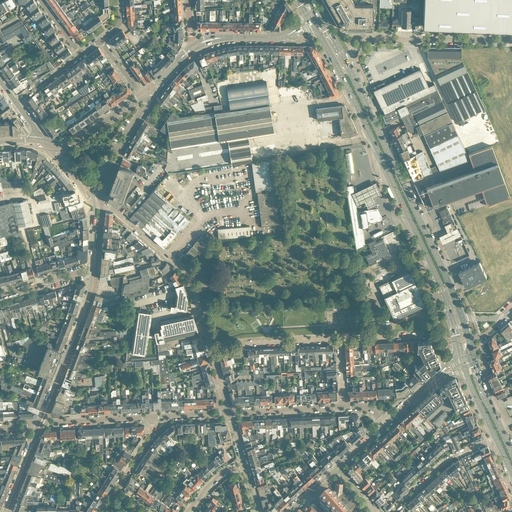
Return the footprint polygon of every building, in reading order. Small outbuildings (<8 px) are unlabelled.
[(3,2),(7,10),(12,7),(7,0),(5,0),(4,1),(3,2),(2,2),(3,2)] [(27,7),(35,1),(33,0),(28,0),(25,3),(25,4),(22,6),(24,9),(26,8),(27,7)] [(55,0),(50,5),(52,9),(59,4),(57,2),(59,0),(55,0)] [(320,0),(326,8),(327,7),(336,22),(336,23),(339,21),(340,23),(339,25),(339,26),(339,27),(340,28),(341,28),(342,28),(343,27),(344,25),(346,25),(346,31),(347,31),(365,31),(372,31),(372,24),(373,24),(374,17),(378,17),(379,6),(378,0),(320,0)] [(511,0),(424,0),(423,26),(511,29),(511,0)] [(37,4),(35,1),(27,7),(26,8),(26,10),(27,11),(29,11),(29,12),(38,6),(38,5),(37,6),(36,5),(37,4)] [(171,5),(165,8),(166,9),(168,8),(171,7),(181,6),(181,1),(173,1),(173,2),(171,2),(171,5)] [(279,5),(278,8),(279,8),(286,12),(286,11),(291,9),(286,1),(282,4),(280,6),(279,5)] [(55,13),(65,5),(64,4),(60,6),(59,4),(52,9),(55,13)] [(55,13),(59,17),(65,12),(68,10),(66,8),(67,7),(65,6),(65,5),(55,13)] [(33,16),(40,10),(38,7),(38,8),(37,7),(38,6),(29,12),(27,13),(30,17),(33,16)] [(277,12),(275,15),(283,19),(286,12),(279,8),(275,6),(273,10),(277,12)] [(99,16),(103,21),(109,17),(108,7),(103,7),(103,13),(99,16)] [(401,26),(410,26),(411,16),(411,8),(401,8),(401,26)] [(65,12),(59,17),(61,21),(72,13),(75,11),(73,9),(70,11),(66,14),(65,12)] [(36,20),(37,19),(44,14),(44,13),(42,14),(42,13),(40,10),(33,16),(36,20)] [(72,13),(61,21),(64,25),(70,20),(74,17),(73,15),(76,13),(75,11),(72,13)] [(165,27),(171,23),(182,17),(182,12),(174,13),(171,13),(170,14),(172,18),(173,20),(164,25),(165,27)] [(411,16),(410,26),(418,27),(419,17),(419,12),(415,12),(414,16),(411,16)] [(44,14),(37,19),(39,23),(47,17),(45,15),(44,15),(43,14),(44,14)] [(103,21),(99,16),(98,15),(93,18),(98,25),(103,21)] [(268,19),(270,20),(272,21),(279,24),(283,19),(275,15),(274,17),(270,15),(268,19)] [(42,27),(49,22),(48,21),(49,20),(47,17),(39,23),(42,27)] [(178,28),(183,29),(182,17),(171,23),(172,25),(170,27),(169,26),(163,29),(165,31),(167,29),(169,32),(174,29),(175,30),(178,28)] [(382,17),(378,17),(378,26),(386,27),(386,25),(388,26),(389,17),(384,17),(384,19),(382,19),(382,17)] [(98,25),(93,18),(89,22),(93,28),(98,25)] [(70,20),(64,25),(66,27),(67,28),(67,29),(77,21),(77,20),(76,19),(72,23),(70,20)] [(144,19),(127,21),(128,26),(131,30),(131,31),(135,30),(135,25),(138,25),(138,22),(140,22),(144,21),(144,19)] [(272,21),(270,20),(269,22),(271,23),(270,25),(270,30),(279,31),(279,26),(279,24),(272,21)] [(77,21),(67,29),(70,33),(76,28),(75,26),(79,23),(78,21),(77,21)] [(42,27),(45,31),(53,26),(51,23),(50,23),(49,22),(50,22),(49,22),(42,27)] [(89,32),(93,28),(89,22),(84,26),(89,32)] [(21,27),(19,27),(22,32),(23,35),(28,32),(28,31),(27,29),(24,25),(23,25),(21,27)] [(46,37),(56,30),(55,30),(54,29),(55,28),(53,26),(45,31),(48,35),(46,37)] [(76,28),(70,33),(73,37),(75,36),(84,29),(82,27),(78,31),(76,28)] [(169,35),(168,44),(173,46),(179,50),(181,47),(183,42),(183,34),(183,29),(178,28),(175,30),(173,31),(173,36),(169,35)] [(87,33),(84,29),(75,36),(78,40),(87,33)] [(56,30),(46,37),(49,41),(56,35),(54,33),(53,32),(56,30)] [(122,30),(118,33),(124,41),(128,38),(125,34),(122,30)] [(119,44),(121,46),(125,43),(124,41),(118,33),(114,36),(119,44)] [(56,35),(49,41),(52,45),(59,40),(59,39),(59,40),(58,39),(58,38),(56,35)] [(119,44),(114,36),(109,39),(115,47),(119,44)] [(52,51),(55,49),(62,43),(60,41),(59,40),(52,45),(49,47),(52,51)] [(62,43),(55,49),(58,53),(67,46),(65,48),(64,47),(64,46),(62,43)] [(168,45),(166,48),(168,51),(175,56),(178,51),(168,45)] [(62,56),(70,50),(68,48),(67,48),(66,47),(67,47),(67,46),(58,53),(59,54),(60,53),(62,56)] [(307,50),(309,55),(316,51),(314,46),(303,46),(303,51),(305,51),(307,50)] [(426,49),(426,52),(427,52),(427,57),(435,75),(463,62),(460,57),(461,47),(427,47),(427,49),(426,49)] [(98,48),(94,51),(99,59),(100,61),(105,57),(98,48)] [(159,50),(171,61),(175,56),(168,51),(166,53),(162,49),(160,50),(160,49),(159,50)] [(222,57),(220,49),(215,51),(218,58),(220,57),(222,65),(225,65),(225,63),(222,57)] [(62,56),(65,60),(73,55),(73,54),(72,55),(71,54),(72,53),(70,50),(62,56)] [(160,60),(166,66),(171,61),(159,50),(158,51),(156,53),(157,54),(162,58),(160,60)] [(2,56),(0,57),(0,68),(6,65),(3,60),(11,54),(9,51),(2,56)] [(95,62),(99,59),(94,51),(89,55),(95,62)] [(218,58),(215,51),(209,53),(212,60),(213,59),(213,62),(215,62),(216,62),(217,65),(218,65),(220,63),(218,58)] [(302,61),(302,64),(319,56),(316,51),(309,55),(310,57),(302,61)] [(211,60),(212,60),(209,53),(203,55),(207,65),(208,68),(210,71),(213,70),(211,65),(212,65),(212,64),(211,60)] [(89,55),(84,58),(91,68),(96,64),(95,62),(89,55)] [(208,68),(207,65),(203,55),(197,59),(200,65),(203,73),(206,72),(205,69),(208,68)] [(302,64),(301,65),(302,68),(307,65),(313,62),(315,65),(322,61),(319,56),(302,64)] [(130,57),(125,60),(143,84),(148,81),(137,66),(132,59),(130,57)] [(153,57),(151,58),(151,59),(161,71),(166,66),(160,60),(158,62),(154,58),(153,57)] [(151,68),(157,75),(161,71),(151,59),(150,60),(149,62),(153,66),(151,68)] [(0,68),(0,69),(2,72),(15,64),(14,63),(16,62),(16,63),(18,62),(17,60),(8,65),(7,64),(6,65),(0,68)] [(93,75),(82,60),(78,63),(84,72),(85,73),(87,72),(90,77),(93,75)] [(49,61),(27,73),(34,83),(55,68),(49,61)] [(196,64),(194,61),(188,65),(184,69),(188,74),(190,78),(195,73),(198,72),(197,66),(196,64)] [(325,66),(322,61),(315,65),(316,67),(308,72),(310,74),(311,73),(325,66)] [(15,64),(2,72),(4,75),(7,73),(7,74),(9,73),(10,74),(13,72),(12,70),(19,65),(20,66),(20,65),(18,62),(16,63),(16,62),(14,63),(15,64)] [(147,62),(144,64),(147,67),(145,69),(147,70),(152,78),(157,75),(151,68),(148,63),(147,62)] [(463,62),(435,75),(440,84),(467,72),(463,62)] [(84,72),(78,63),(73,67),(70,69),(65,72),(72,81),(77,78),(84,72)] [(139,64),(137,66),(148,81),(152,78),(147,70),(145,72),(139,64)] [(7,73),(4,75),(7,80),(15,74),(20,71),(19,69),(21,68),(20,66),(19,65),(12,70),(13,72),(10,74),(9,73),(7,74),(7,73)] [(325,66),(311,73),(313,76),(319,73),(320,75),(327,71),(325,66)] [(385,85),(373,90),(379,104),(382,109),(384,114),(437,90),(435,86),(430,89),(420,68),(385,85)] [(105,79),(103,81),(104,83),(117,73),(114,69),(107,73),(109,75),(104,79),(105,79)] [(184,78),(188,74),(184,69),(179,74),(184,78)] [(20,71),(15,74),(7,80),(10,84),(11,84),(18,79),(17,76),(25,72),(23,70),(20,71)] [(322,78),(314,82),(315,83),(315,84),(319,82),(330,77),(328,72),(327,71),(320,75),(321,76),(322,78)] [(511,193),(511,199),(463,217),(490,274),(490,275),(491,275),(492,275),(511,256),(511,253),(511,251),(511,250),(511,71),(510,73),(511,76),(511,78),(493,87),(490,82),(478,87),(505,144),(496,148),(511,193)] [(467,72),(440,84),(448,103),(449,104),(476,91),(467,72)] [(71,83),(64,73),(60,76),(67,86),(71,83)] [(114,82),(121,77),(117,73),(104,83),(106,85),(108,83),(112,80),(114,82)] [(175,79),(173,80),(179,84),(180,83),(182,80),(188,86),(190,85),(189,84),(187,82),(184,78),(179,74),(175,79)] [(18,79),(11,84),(13,88),(21,82),(26,79),(28,78),(27,76),(24,78),(19,80),(18,79)] [(67,86),(60,76),(56,79),(63,89),(67,86)] [(321,84),(318,86),(320,89),(333,82),(330,77),(319,82),(321,84)] [(121,78),(117,81),(119,83),(118,84),(120,86),(127,96),(131,92),(121,78)] [(21,82),(13,88),(15,90),(16,92),(22,88),(23,87),(24,88),(27,86),(24,83),(28,81),(26,79),(21,82)] [(63,89),(56,79),(52,82),(59,92),(63,89)] [(179,84),(173,80),(170,85),(181,94),(185,89),(186,88),(184,87),(180,83),(179,84)] [(230,110),(270,104),(266,80),(226,87),(230,110)] [(59,92),(52,82),(47,85),(55,95),(59,92)] [(327,88),(328,91),(336,87),(333,82),(320,89),(321,91),(327,88)] [(89,92),(88,86),(87,83),(78,89),(83,96),(89,92)] [(202,84),(196,87),(188,90),(192,99),(187,101),(190,105),(201,101),(208,98),(202,84)] [(56,97),(55,95),(47,85),(43,88),(46,93),(48,96),(50,98),(52,100),(56,97)] [(170,85),(166,89),(172,94),(174,92),(183,98),(184,97),(182,94),(181,94),(170,85)] [(114,87),(122,99),(127,96),(120,86),(116,88),(115,87),(114,87)] [(122,99),(114,87),(112,89),(115,94),(113,95),(118,102),(122,99)] [(328,91),(327,92),(327,93),(328,92),(329,93),(329,97),(337,96),(339,93),(336,87),(328,91)] [(105,89),(102,91),(111,106),(118,102),(113,95),(112,96),(110,92),(107,93),(105,89)] [(172,94),(166,89),(163,93),(175,102),(177,104),(179,102),(171,96),(172,94)] [(382,115),(386,123),(396,118),(401,116),(402,120),(414,114),(442,101),(437,90),(384,114),(382,115)] [(476,91),(449,104),(459,125),(464,123),(462,119),(484,109),(476,91)] [(163,93),(160,97),(163,99),(163,100),(166,102),(168,100),(176,106),(177,104),(175,102),(163,93)] [(28,106),(35,101),(32,97),(26,101),(25,102),(27,105),(28,106)] [(160,97),(157,102),(170,111),(171,108),(169,107),(165,104),(166,102),(163,100),(163,99),(160,97)] [(105,99),(100,102),(105,110),(110,107),(105,99)] [(0,105),(0,109),(2,108),(3,110),(10,105),(6,101),(0,105)] [(38,105),(35,101),(28,106),(31,110),(38,105)] [(205,109),(201,101),(190,105),(195,111),(205,109)] [(447,112),(442,101),(414,114),(420,125),(447,112)] [(105,110),(100,102),(95,106),(101,114),(105,110)] [(224,111),(215,112),(205,113),(205,109),(195,111),(197,114),(194,115),(190,115),(185,116),(180,117),(172,112),(160,129),(169,135),(167,149),(228,140),(232,164),(252,161),(249,137),(274,133),(272,121),(279,120),(278,114),(271,115),(270,104),(230,110),(224,111)] [(14,123),(13,123),(13,135),(27,134),(28,131),(17,115),(15,116),(13,113),(14,112),(13,111),(10,105),(3,110),(0,112),(4,117),(8,114),(9,116),(11,119),(12,119),(13,119),(16,123),(15,124),(14,123)] [(35,116),(44,110),(41,105),(32,111),(35,116)] [(339,106),(316,109),(318,120),(337,117),(337,121),(339,121),(341,136),(351,135),(357,132),(344,105),(339,106)] [(95,106),(90,109),(96,117),(101,114),(95,106)] [(90,109),(86,112),(91,120),(96,117),(90,109)] [(47,114),(44,110),(35,116),(39,120),(47,114)] [(52,115),(53,117),(55,120),(61,116),(60,115),(58,112),(57,112),(52,115)] [(86,112),(81,115),(86,124),(91,120),(86,112)] [(420,125),(419,125),(423,133),(437,165),(430,168),(422,151),(411,156),(404,160),(413,180),(422,176),(428,174),(440,170),(469,160),(447,112),(420,125)] [(404,123),(406,126),(407,130),(416,126),(419,125),(420,125),(414,114),(402,120),(404,123)] [(81,115),(76,119),(82,127),(86,124),(81,115)] [(47,132),(57,124),(56,122),(52,125),(47,118),(41,123),(47,132)] [(82,127),(76,119),(72,122),(77,130),(82,127)] [(144,120),(141,125),(156,134),(157,132),(153,129),(154,127),(144,120)] [(2,135),(13,135),(13,123),(9,123),(9,122),(4,122),(4,123),(1,124),(2,135)] [(72,133),(77,130),(72,122),(67,125),(72,133)] [(59,123),(57,125),(57,124),(47,132),(52,139),(64,130),(59,123)] [(141,125),(139,129),(145,133),(147,131),(155,136),(156,134),(141,125)] [(398,126),(389,130),(393,137),(400,134),(398,129),(399,128),(398,126)] [(139,129),(136,133),(151,142),(152,140),(147,137),(148,135),(145,133),(139,129)] [(413,143),(413,142),(407,131),(400,134),(393,137),(393,138),(395,141),(398,149),(413,143)] [(136,133),(133,137),(140,142),(142,140),(150,145),(151,142),(136,133)] [(133,139),(130,143),(143,150),(144,147),(139,144),(140,142),(133,139)] [(130,143),(128,147),(135,151),(136,149),(142,152),(143,150),(130,143)] [(433,205),(449,199),(481,188),(487,205),(510,197),(491,145),(468,154),(474,171),(426,188),(427,190),(424,192),(424,191),(423,191),(421,191),(421,193),(421,194),(422,195),(423,195),(427,207),(433,205)] [(134,152),(135,151),(128,147),(126,151),(136,156),(139,157),(140,158),(141,156),(134,152)] [(407,148),(399,151),(400,152),(404,160),(411,156),(407,148)] [(32,150),(30,165),(33,165),(34,159),(36,160),(37,157),(38,152),(38,151),(32,150)] [(126,151),(124,155),(130,159),(131,157),(137,160),(139,157),(136,156),(126,151)] [(32,177),(30,177),(31,180),(31,182),(40,163),(41,163),(45,156),(38,152),(37,157),(36,160),(34,166),(35,166),(33,172),(32,177)] [(351,153),(345,154),(348,173),(354,173),(351,153)] [(42,165),(38,171),(40,173),(41,171),(45,166),(50,160),(46,157),(46,156),(45,156),(41,163),(41,164),(42,165)] [(123,158),(120,163),(130,168),(132,163),(123,158)] [(41,171),(40,173),(43,174),(46,169),(48,171),(54,164),(50,160),(45,166),(41,171)] [(273,160),(252,163),(255,191),(277,188),(273,160)] [(112,192),(111,195),(110,195),(109,195),(109,196),(108,196),(108,197),(108,198),(108,199),(109,199),(118,206),(126,197),(127,198),(131,193),(135,188),(138,186),(136,184),(138,182),(133,178),(128,183),(132,172),(133,171),(136,173),(136,172),(135,171),(132,169),(120,163),(119,166),(110,192),(112,192)] [(50,172),(45,176),(47,178),(48,178),(57,168),(57,167),(54,164),(48,171),(50,172)] [(135,171),(136,172),(140,174),(143,174),(149,167),(142,165),(138,165),(136,168),(135,171)] [(54,176),(55,177),(61,172),(57,168),(48,178),(47,178),(49,180),(54,176)] [(51,181),(47,183),(50,187),(56,182),(55,182),(57,180),(62,185),(62,186),(69,181),(61,172),(55,177),(51,181)] [(75,190),(69,181),(62,186),(58,188),(62,194),(68,193),(75,190)] [(131,206),(127,202),(129,200),(130,201),(134,196),(131,193),(127,198),(118,207),(131,218),(155,191),(154,190),(150,195),(138,185),(138,186),(135,188),(139,191),(137,193),(140,195),(131,206)] [(42,187),(37,189),(33,192),(35,200),(46,198),(42,187)] [(362,228),(369,225),(372,224),(379,221),(383,219),(378,209),(357,212),(354,191),(353,187),(347,188),(356,249),(365,244),(363,234),(363,229),(362,228)] [(62,194),(60,195),(61,200),(64,199),(65,204),(73,202),(80,199),(78,195),(75,190),(68,193),(62,194)] [(259,209),(279,206),(277,190),(257,192),(259,209)] [(166,200),(155,191),(131,218),(141,227),(166,200)] [(73,202),(65,204),(66,210),(69,209),(82,204),(80,199),(73,202)] [(12,203),(18,227),(33,223),(27,200),(12,203)] [(166,200),(141,227),(164,247),(166,245),(172,238),(173,239),(177,235),(175,234),(181,227),(183,229),(190,221),(166,200)] [(12,203),(12,202),(0,204),(0,236),(5,236),(15,233),(20,232),(18,227),(12,203)] [(63,220),(79,216),(86,214),(82,204),(69,209),(66,210),(59,211),(63,220)] [(262,226),(269,225),(281,223),(279,206),(259,209),(262,226)] [(444,225),(454,221),(447,207),(439,211),(443,220),(442,220),(444,225)] [(104,225),(112,226),(113,218),(121,225),(122,224),(124,222),(113,213),(105,212),(104,225)] [(48,214),(40,216),(41,221),(43,226),(48,225),(48,227),(52,226),(48,214)] [(445,243),(460,236),(457,228),(453,230),(450,223),(444,225),(447,233),(441,236),(440,237),(443,244),(445,243)] [(43,227),(47,242),(49,245),(53,244),(51,236),(48,225),(43,227)] [(217,228),(218,239),(250,236),(249,226),(217,228)] [(54,246),(72,238),(75,237),(88,238),(87,228),(76,228),(74,229),(74,231),(71,231),(71,230),(70,231),(70,230),(51,236),(53,244),(54,246)] [(123,232),(122,233),(125,239),(126,240),(127,239),(126,238),(131,232),(129,230),(125,234),(123,232)] [(20,232),(15,233),(18,243),(24,241),(21,231),(20,232)] [(131,232),(126,238),(127,239),(128,240),(134,244),(139,238),(131,232)] [(178,259),(187,267),(209,243),(206,241),(203,238),(201,236),(184,255),(181,252),(178,256),(180,258),(179,259),(178,259)] [(88,238),(75,237),(72,238),(54,246),(55,250),(59,248),(60,248),(67,245),(71,242),(75,243),(75,242),(78,241),(78,243),(88,243),(88,238)] [(147,246),(139,238),(134,244),(136,246),(134,249),(135,249),(136,250),(147,246)] [(375,240),(367,243),(368,243),(372,252),(365,256),(369,265),(377,262),(376,260),(382,257),(383,259),(391,255),(390,255),(383,239),(376,242),(375,240)] [(76,248),(87,249),(88,243),(78,243),(75,243),(71,242),(71,245),(71,246),(68,246),(68,251),(75,248),(76,248)] [(456,246),(462,258),(469,254),(463,243),(456,246)] [(135,250),(133,251),(135,256),(135,257),(137,256),(143,254),(145,253),(150,251),(152,249),(148,246),(141,249),(141,250),(141,252),(137,253),(136,250),(135,250)] [(87,249),(76,248),(76,251),(77,254),(79,263),(86,261),(87,259),(87,249)] [(156,253),(152,249),(150,251),(145,253),(146,255),(138,258),(139,261),(144,259),(154,255),(156,253)] [(69,257),(63,258),(66,267),(74,264),(71,252),(70,250),(68,251),(68,252),(69,257)] [(73,251),(71,252),(74,264),(79,263),(77,254),(75,255),(73,251)] [(154,255),(145,259),(146,261),(151,260),(153,264),(160,262),(159,258),(161,257),(156,253),(154,255)] [(0,259),(1,262),(3,261),(11,259),(10,254),(9,254),(0,256),(0,259)] [(53,270),(60,268),(58,260),(56,254),(51,256),(49,256),(51,262),(53,270)] [(62,254),(56,255),(58,260),(60,268),(64,267),(66,267),(63,258),(62,254)] [(134,263),(132,257),(127,258),(115,261),(113,261),(113,267),(114,267),(115,272),(125,270),(132,268),(135,267),(134,263)] [(42,258),(39,259),(44,273),(48,272),(46,263),(44,264),(42,258)] [(13,264),(15,272),(18,281),(23,279),(21,270),(20,271),(18,271),(15,263),(14,259),(11,260),(13,264)] [(35,260),(39,274),(44,273),(39,259),(35,260)] [(27,268),(26,269),(28,277),(34,276),(30,260),(26,261),(28,268),(27,268)] [(101,265),(100,275),(115,272),(114,267),(113,267),(113,261),(109,261),(109,266),(101,265)] [(480,262),(460,271),(459,271),(459,272),(462,277),(462,278),(463,278),(464,280),(464,281),(463,281),(466,286),(466,287),(467,287),(476,282),(487,277),(480,262)] [(158,266),(157,267),(158,268),(161,270),(160,271),(162,273),(160,273),(161,275),(166,273),(165,272),(171,266),(167,263),(164,266),(161,264),(158,266)] [(6,275),(5,275),(7,284),(8,283),(13,282),(7,264),(6,265),(5,265),(7,275),(6,275)] [(10,264),(7,264),(13,282),(18,281),(15,272),(13,273),(10,264)] [(154,267),(148,268),(149,274),(149,275),(154,275),(156,275),(154,267)] [(394,319),(394,318),(426,304),(421,293),(422,292),(421,292),(420,288),(418,285),(417,281),(416,281),(411,270),(410,270),(409,267),(405,268),(407,272),(395,278),(394,274),(390,276),(391,278),(390,278),(390,280),(379,285),(382,292),(384,296),(389,307),(389,308),(389,307),(392,314),(392,315),(394,319)] [(125,270),(115,272),(100,275),(99,279),(100,279),(110,278),(112,278),(115,278),(115,276),(119,275),(119,274),(133,271),(132,268),(125,270)] [(112,278),(110,278),(112,288),(116,286),(122,285),(122,291),(122,294),(123,299),(134,296),(148,292),(149,277),(149,275),(149,274),(148,268),(140,270),(141,274),(130,277),(129,278),(127,278),(123,279),(123,276),(115,278),(112,278)] [(170,276),(166,278),(167,279),(168,282),(172,281),(179,277),(176,271),(175,271),(170,276)] [(164,286),(165,288),(175,285),(183,283),(179,277),(172,281),(168,282),(168,284),(164,286)] [(85,282),(74,285),(73,289),(75,289),(75,288),(84,290),(86,284),(85,282)] [(171,304),(170,309),(174,310),(176,310),(176,308),(186,309),(187,298),(187,297),(187,295),(186,295),(183,288),(184,288),(183,283),(175,285),(176,289),(175,289),(176,294),(175,305),(171,304)] [(51,307),(50,304),(47,293),(43,294),(45,302),(46,302),(48,308),(51,307)] [(39,311),(43,310),(38,295),(34,296),(37,305),(39,311)] [(79,304),(81,300),(66,295),(66,297),(72,299),(71,302),(79,304)] [(33,310),(35,309),(36,312),(37,312),(39,311),(37,305),(34,296),(29,298),(32,306),(33,312),(32,312),(32,313),(33,313),(34,313),(33,310)] [(33,312),(32,306),(29,298),(23,300),(27,311),(30,311),(31,314),(33,313),(32,313),(32,312),(33,312)] [(23,300),(18,301),(20,309),(23,309),(25,316),(28,315),(27,311),(23,300)] [(18,301),(13,303),(17,318),(20,317),(19,314),(22,313),(20,309),(18,301)] [(79,304),(71,302),(70,304),(69,304),(69,303),(63,301),(62,304),(73,308),(77,310),(79,304)] [(17,318),(13,303),(9,304),(13,319),(17,318)] [(76,315),(77,310),(73,308),(62,304),(60,303),(61,308),(61,307),(67,309),(67,308),(68,309),(67,311),(76,315)] [(9,304),(5,305),(8,317),(10,316),(11,322),(14,321),(13,319),(9,304)] [(104,311),(103,308),(97,306),(93,304),(90,310),(95,312),(98,313),(103,312),(104,311)] [(90,310),(87,320),(94,323),(97,324),(98,320),(102,321),(104,315),(102,314),(103,312),(98,313),(95,312),(90,310)] [(155,335),(149,334),(152,312),(150,312),(139,310),(138,310),(137,310),(137,313),(137,314),(131,352),(132,352),(133,352),(145,354),(146,354),(148,336),(155,337),(155,335)] [(60,312),(60,315),(74,320),(76,315),(67,311),(66,314),(60,312)] [(198,330),(193,316),(192,314),(163,321),(160,321),(161,323),(161,327),(160,327),(161,330),(154,331),(155,335),(155,337),(156,342),(164,340),(163,336),(196,329),(197,329),(197,331),(198,330)] [(64,319),(63,322),(72,325),(74,320),(60,315),(59,317),(64,319)] [(72,325),(63,322),(56,319),(55,321),(62,324),(62,327),(70,330),(72,325)] [(85,324),(101,331),(98,329),(99,327),(93,325),(94,323),(87,320),(85,324)] [(89,337),(103,336),(117,335),(116,331),(101,331),(85,324),(81,334),(89,337)] [(504,326),(500,330),(506,336),(507,334),(510,337),(511,335),(511,334),(510,332),(509,332),(506,329),(507,329),(504,326)] [(53,329),(59,332),(68,335),(70,330),(62,327),(61,329),(54,327),(53,329)] [(48,330),(47,333),(51,334),(66,340),(66,339),(68,335),(59,332),(59,334),(52,332),(50,331),(48,330)] [(56,341),(64,345),(66,340),(51,334),(50,337),(57,339),(56,341)] [(194,343),(202,341),(200,337),(192,339),(193,341),(181,343),(181,345),(184,344),(194,343)] [(488,342),(492,350),(502,345),(501,342),(498,344),(497,342),(492,337),(489,340),(488,341),(488,342)] [(29,338),(25,341),(25,342),(21,345),(20,346),(27,349),(30,342),(35,344),(36,341),(29,338)] [(48,342),(47,345),(48,345),(53,348),(62,351),(64,346),(64,345),(56,341),(55,342),(54,345),(48,342)] [(203,345),(202,341),(194,343),(184,344),(181,345),(182,349),(195,347),(203,345)] [(413,372),(415,374),(421,381),(437,366),(440,364),(429,341),(417,341),(417,346),(424,362),(419,364),(414,369),(415,370),(413,372)] [(502,345),(492,350),(495,357),(502,353),(505,352),(511,348),(511,341),(502,345)] [(78,343),(76,348),(91,353),(92,353),(93,352),(89,350),(90,346),(86,346),(78,343)] [(41,364),(38,371),(52,376),(55,369),(56,365),(62,351),(53,348),(48,345),(42,360),(41,364)] [(293,347),(288,347),(288,354),(289,359),(289,361),(291,360),(291,362),(294,362),(293,354),(295,354),(295,362),(298,362),(298,354),(300,354),(300,346),(295,347),(293,347)] [(90,354),(91,353),(76,348),(74,351),(82,355),(83,353),(91,356),(92,355),(90,354)] [(253,356),(252,349),(245,350),(245,355),(246,355),(247,357),(246,357),(246,359),(246,361),(250,361),(250,366),(250,368),(253,368),(253,356)] [(74,351),(73,356),(80,359),(81,357),(89,360),(90,358),(82,355),(74,351)] [(185,361),(178,363),(180,370),(183,369),(185,368),(208,362),(205,353),(192,356),(190,357),(191,360),(191,361),(185,363),(185,361)] [(230,355),(229,353),(226,353),(219,355),(220,361),(228,359),(235,357),(234,354),(230,355)] [(488,360),(491,366),(500,362),(499,362),(504,360),(502,357),(504,356),(502,353),(495,357),(494,357),(489,360),(488,360)] [(80,359),(73,356),(71,361),(87,367),(87,366),(91,365),(91,363),(88,363),(88,364),(80,361),(80,359)] [(228,359),(220,361),(222,366),(230,364),(232,363),(234,363),(233,357),(228,359)] [(17,361),(7,358),(3,362),(15,366),(17,361)] [(165,358),(159,359),(159,373),(160,384),(165,384),(170,384),(170,378),(169,373),(165,359),(165,358)] [(159,359),(151,360),(151,365),(151,374),(159,373),(159,359)] [(208,362),(185,368),(186,371),(195,368),(196,369),(201,367),(202,370),(207,369),(206,368),(210,367),(208,362)] [(491,366),(494,372),(496,372),(508,366),(507,363),(501,366),(500,362),(491,366)] [(230,364),(222,366),(224,375),(233,372),(234,372),(233,367),(235,366),(234,363),(232,363),(230,364)] [(394,365),(392,367),(396,371),(401,367),(397,363),(393,364),(394,365)] [(80,375),(80,376),(81,376),(82,374),(75,372),(76,369),(69,366),(67,371),(74,374),(80,375)] [(202,370),(203,372),(191,376),(192,379),(194,378),(211,373),(210,367),(206,368),(207,369),(202,370)] [(33,369),(32,372),(38,374),(38,375),(42,377),(42,379),(50,382),(52,376),(38,371),(33,369)] [(79,378),(80,376),(80,375),(74,374),(67,371),(65,375),(75,379),(76,377),(79,378)] [(406,372),(405,373),(416,385),(421,381),(415,374),(413,376),(408,371),(407,373),(406,372)] [(235,378),(233,372),(224,375),(226,381),(235,378)] [(494,372),(488,376),(490,381),(491,381),(492,382),(501,378),(505,376),(503,372),(499,374),(499,375),(497,375),(496,372),(494,372)] [(195,381),(199,380),(201,379),(202,382),(205,381),(213,378),(211,373),(194,378),(195,381)] [(405,373),(402,375),(408,381),(406,383),(411,389),(416,385),(405,373)] [(259,374),(254,374),(254,380),(252,382),(250,380),(248,382),(245,380),(244,382),(241,380),(239,382),(237,381),(236,383),(238,384),(238,386),(241,386),(243,386),(248,385),(251,385),(256,385),(259,385),(259,377),(259,374)] [(26,375),(25,378),(48,387),(50,382),(42,379),(41,381),(26,375)] [(78,380),(75,379),(65,375),(63,381),(62,384),(69,387),(70,384),(75,386),(78,380)] [(105,375),(94,377),(95,386),(98,386),(100,386),(102,382),(102,381),(105,375)] [(337,377),(333,377),(328,377),(328,386),(329,391),(329,400),(333,399),(333,400),(336,399),(338,398),(338,394),(337,394),(337,377)] [(439,386),(438,386),(420,403),(418,405),(416,407),(425,416),(443,400),(441,396),(443,395),(444,398),(446,397),(444,393),(446,391),(448,392),(456,410),(456,411),(458,410),(461,409),(468,405),(456,380),(455,378),(455,377),(451,379),(452,380),(444,383),(444,384),(445,387),(444,388),(442,386),(440,388),(439,386)] [(39,386),(38,388),(46,392),(48,387),(25,378),(24,380),(39,386)] [(214,383),(213,378),(205,381),(206,384),(201,386),(201,389),(202,389),(209,387),(213,386),(212,384),(214,383)] [(28,391),(1,380),(1,386),(10,389),(10,388),(21,392),(21,393),(34,398),(34,399),(42,402),(44,397),(28,391)] [(502,381),(492,386),(495,391),(506,386),(505,384),(507,383),(505,380),(502,381)] [(405,383),(401,387),(404,396),(407,393),(409,392),(411,389),(406,383),(405,383)] [(10,389),(1,386),(2,392),(8,395),(10,389)] [(61,386),(59,390),(67,393),(67,394),(74,396),(75,394),(74,394),(75,391),(69,389),(61,386)] [(267,387),(266,387),(266,389),(266,403),(272,403),(272,392),(275,392),(274,389),(269,389),(269,386),(267,386),(267,387)] [(509,389),(507,386),(506,386),(495,391),(498,398),(509,393),(508,389),(509,389)] [(401,387),(395,387),(395,388),(396,396),(404,396),(401,387)] [(29,388),(28,391),(44,397),(46,392),(38,388),(37,391),(29,388)] [(239,404),(238,396),(235,397),(233,388),(228,389),(233,405),(239,404)] [(173,389),(171,389),(171,391),(172,408),(179,408),(178,392),(175,393),(174,391),(173,391),(173,389)] [(59,390),(58,394),(66,398),(65,398),(72,401),(74,397),(74,396),(67,394),(67,393),(59,390)] [(119,390),(116,390),(116,395),(117,411),(124,411),(123,403),(123,400),(120,401),(119,390)] [(169,390),(160,391),(161,409),(172,408),(171,391),(169,391),(169,390)] [(156,400),(153,400),(153,401),(153,409),(161,409),(160,391),(157,391),(157,396),(155,397),(156,400)] [(138,401),(137,401),(138,410),(141,410),(144,410),(146,409),(145,392),(142,392),(142,396),(138,396),(138,401)] [(148,392),(145,392),(146,409),(153,409),(153,401),(152,401),(152,395),(148,395),(148,392)] [(66,398),(58,394),(56,399),(64,402),(68,404),(68,403),(71,404),(72,401),(65,398),(66,398)] [(24,398),(23,401),(24,401),(40,407),(41,405),(42,402),(34,399),(31,398),(30,400),(24,398)] [(66,409),(68,404),(64,402),(56,399),(54,403),(62,406),(62,407),(66,409)] [(20,410),(19,410),(19,415),(19,418),(20,418),(24,418),(35,417),(36,417),(36,416),(38,412),(40,407),(24,401),(22,406),(19,405),(20,410)] [(54,403),(52,409),(60,412),(60,411),(60,412),(60,411),(63,413),(64,411),(66,411),(67,409),(66,409),(62,407),(62,406),(54,403)] [(76,408),(79,408),(80,413),(88,413),(88,405),(81,406),(80,403),(76,403),(76,408)] [(88,405),(88,413),(90,413),(92,412),(95,412),(98,412),(98,405),(88,405)] [(455,411),(455,412),(456,414),(459,412),(460,415),(463,413),(470,410),(468,405),(461,409),(458,410),(456,411),(456,410),(455,411)] [(418,420),(421,417),(423,420),(422,420),(427,426),(429,428),(432,425),(426,419),(426,418),(425,417),(425,416),(416,407),(411,412),(416,417),(418,420)] [(470,410),(463,413),(460,415),(461,418),(459,419),(456,421),(458,423),(473,416),(470,410)] [(411,412),(405,416),(419,431),(422,434),(425,431),(418,424),(417,425),(415,422),(418,420),(411,412)] [(352,423),(360,420),(358,414),(355,414),(354,414),(338,415),(339,429),(341,428),(346,425),(346,424),(345,423),(345,419),(351,419),(352,423)] [(405,416),(400,421),(405,427),(408,425),(413,430),(417,434),(419,431),(416,428),(405,416)] [(472,421),(475,420),(473,416),(458,423),(457,423),(458,426),(461,424),(467,422),(467,424),(468,424),(472,422),(472,421)] [(353,430),(363,426),(364,426),(361,419),(360,420),(352,423),(349,424),(350,427),(352,427),(353,430)] [(238,422),(238,423),(239,424),(239,425),(241,433),(248,431),(247,420),(244,420),(243,420),(240,420),(239,420),(238,422)] [(475,421),(475,420),(472,421),(472,422),(468,424),(469,426),(463,429),(458,431),(459,434),(464,432),(478,426),(475,421)] [(446,428),(454,424),(451,421),(448,423),(442,428),(443,429),(446,428)] [(395,426),(393,427),(404,439),(406,437),(406,436),(401,431),(404,429),(399,423),(398,423),(396,425),(395,426)] [(172,425),(165,431),(171,437),(175,433),(175,425),(172,425)] [(136,426),(137,434),(140,434),(141,438),(141,439),(144,435),(144,433),(145,433),(145,432),(144,426),(136,426)] [(351,445),(364,432),(365,432),(365,431),(363,426),(353,430),(342,435),(351,445)] [(481,432),(478,426),(464,432),(459,434),(456,435),(457,438),(462,436),(465,435),(469,433),(471,436),(481,432)] [(393,427),(388,432),(393,438),(394,438),(395,437),(396,436),(401,441),(404,439),(393,427)] [(217,428),(208,429),(208,434),(208,446),(208,447),(215,445),(217,444),(214,436),(219,435),(217,428)] [(219,435),(220,440),(230,437),(227,428),(217,428),(219,435)] [(61,445),(60,439),(75,438),(75,429),(57,430),(58,440),(58,444),(58,445),(61,445)] [(75,429),(75,438),(75,440),(76,440),(77,444),(86,443),(85,429),(78,429),(79,436),(75,436),(75,429)] [(40,440),(44,442),(44,438),(51,438),(50,431),(43,431),(44,434),(42,435),(40,440)] [(165,431),(160,435),(166,441),(171,447),(176,442),(174,440),(171,437),(165,431)] [(422,441),(425,438),(422,434),(419,431),(417,434),(418,436),(421,438),(420,439),(422,441)] [(388,432),(383,437),(393,448),(396,451),(398,449),(396,446),(391,441),(393,439),(393,438),(388,432)] [(483,436),(481,432),(471,436),(469,437),(471,443),(482,438),(483,436)] [(333,438),(345,450),(350,446),(340,434),(338,435),(337,434),(334,435),(335,436),(334,437),(333,438)] [(158,438),(156,439),(166,449),(168,451),(168,452),(169,453),(173,449),(165,442),(166,441),(160,435),(159,436),(158,438)] [(249,437),(243,438),(244,443),(254,440),(254,435),(250,435),(249,435),(249,437)] [(448,435),(443,437),(446,440),(448,444),(448,445),(449,447),(449,448),(451,452),(454,451),(453,448),(455,448),(453,444),(450,438),(448,435)] [(450,438),(453,444),(459,442),(457,438),(456,435),(450,438)] [(383,437),(378,442),(383,448),(384,447),(386,445),(391,451),(394,454),(396,451),(393,448),(383,437)] [(448,445),(448,444),(446,440),(443,437),(440,440),(438,437),(436,439),(438,442),(439,442),(445,450),(446,449),(447,449),(448,448),(449,448),(449,447),(448,445)] [(340,455),(344,451),(345,450),(333,438),(328,442),(329,443),(334,449),(340,455)] [(152,444),(159,449),(159,448),(160,447),(167,453),(168,452),(168,451),(166,449),(156,439),(152,444)] [(254,440),(244,443),(246,448),(257,445),(256,439),(254,440)] [(438,442),(436,439),(434,441),(438,445),(435,447),(441,453),(442,452),(443,452),(443,451),(444,450),(445,450),(439,442),(438,442)] [(40,440),(38,445),(46,448),(49,449),(50,447),(53,448),(54,446),(44,442),(40,440)] [(441,453),(435,447),(434,445),(432,447),(425,440),(424,442),(425,444),(428,447),(437,457),(438,455),(439,455),(440,454),(441,453)] [(329,453),(335,459),(340,455),(334,449),(329,443),(328,442),(327,442),(326,443),(327,445),(326,446),(331,451),(329,453)] [(378,442),(372,446),(383,458),(386,461),(388,459),(380,451),(383,448),(378,442)] [(248,454),(256,452),(255,449),(266,446),(265,443),(257,445),(246,448),(248,454)] [(152,444),(149,449),(162,458),(164,460),(166,457),(162,454),(162,455),(157,451),(159,449),(152,444)] [(221,448),(219,444),(217,444),(215,445),(217,448),(225,460),(226,460),(229,458),(228,458),(231,456),(229,453),(227,451),(226,452),(224,449),(224,448),(222,448),(221,448)] [(46,448),(38,445),(37,449),(44,452),(44,453),(47,454),(49,455),(50,450),(49,449),(46,448)] [(323,446),(321,447),(327,454),(326,455),(332,462),(335,459),(329,453),(323,446)] [(372,446),(367,451),(373,457),(376,455),(380,460),(383,458),(372,446)] [(481,453),(474,456),(475,459),(490,452),(487,446),(483,448),(482,448),(482,449),(480,450),(481,453)] [(116,448),(115,450),(116,450),(128,458),(131,453),(130,452),(127,451),(128,450),(126,448),(126,449),(123,447),(120,450),(116,448)] [(437,457),(428,447),(426,448),(427,450),(425,452),(427,454),(427,455),(432,461),(433,460),(434,460),(435,459),(435,458),(437,457)] [(218,455),(215,457),(220,464),(225,460),(217,448),(215,449),(214,449),(218,455)] [(310,464),(319,474),(323,470),(310,457),(305,450),(302,448),(301,449),(297,450),(310,464)] [(38,456),(42,458),(43,457),(44,457),(46,457),(47,456),(49,457),(51,457),(51,455),(49,455),(47,454),(44,453),(44,452),(37,449),(35,454),(39,455),(38,456)] [(162,458),(149,449),(145,454),(152,458),(154,456),(160,460),(162,458)] [(256,452),(248,454),(248,457),(248,458),(249,459),(249,461),(258,458),(260,458),(259,455),(266,453),(265,449),(256,452)] [(320,449),(318,451),(319,452),(321,454),(321,455),(322,457),(320,460),(321,461),(327,467),(332,462),(326,455),(325,456),(320,449)] [(115,450),(109,450),(109,452),(113,452),(113,453),(119,457),(118,460),(119,461),(125,464),(128,458),(116,450),(115,450)] [(367,451),(362,456),(368,464),(370,462),(372,463),(372,464),(373,466),(374,466),(377,464),(378,466),(380,465),(373,457),(367,451)] [(207,457),(216,467),(218,465),(219,465),(220,464),(215,457),(213,454),(211,456),(208,453),(208,454),(206,455),(207,457)] [(258,458),(249,461),(250,463),(250,465),(251,465),(251,466),(260,464),(259,460),(261,460),(262,460),(263,460),(273,457),(277,456),(276,453),(273,454),(272,455),(272,454),(269,455),(260,458),(258,458)] [(421,453),(419,455),(428,464),(430,463),(431,462),(432,461),(427,455),(425,457),(421,453)] [(475,459),(474,456),(473,453),(461,458),(464,464),(475,459)] [(482,461),(483,463),(493,458),(490,453),(482,456),(484,460),(482,461)] [(35,454),(33,459),(40,462),(41,462),(49,465),(50,462),(50,461),(45,460),(46,459),(42,458),(38,456),(39,455),(35,454)] [(145,454),(142,459),(154,467),(159,470),(160,468),(153,463),(154,461),(153,460),(152,459),(152,458),(145,454)] [(313,455),(310,457),(323,470),(327,467),(321,461),(319,462),(313,455)] [(421,460),(419,462),(424,468),(425,468),(425,467),(426,467),(426,466),(428,464),(419,455),(417,456),(421,460)] [(368,464),(362,456),(356,461),(362,467),(365,470),(370,466),(368,464)] [(214,469),(216,467),(207,457),(205,459),(209,463),(207,465),(203,460),(202,460),(211,471),(212,471),(213,471),(214,470),(214,469)] [(64,458),(62,465),(68,467),(71,458),(64,458)] [(484,470),(485,469),(496,464),(493,458),(483,463),(481,464),(484,470)] [(29,469),(27,472),(37,476),(41,477),(44,478),(46,472),(47,469),(49,465),(41,462),(40,462),(33,459),(32,460),(34,460),(33,462),(31,462),(30,466),(30,467),(29,469)] [(139,464),(146,468),(147,467),(157,474),(159,471),(159,470),(154,467),(142,459),(139,464)] [(460,459),(455,462),(459,469),(459,468),(462,473),(461,473),(463,476),(468,474),(464,466),(460,459)] [(203,467),(201,469),(207,475),(208,475),(209,474),(209,473),(211,471),(202,460),(199,463),(203,467)] [(424,468),(419,462),(417,464),(413,460),(411,462),(420,472),(422,470),(423,470),(423,469),(424,468)] [(356,461),(352,465),(361,476),(362,477),(364,478),(365,477),(366,476),(363,474),(363,473),(359,469),(362,467),(356,461)] [(49,465),(47,469),(66,475),(69,468),(50,462),(49,465)] [(251,467),(251,468),(251,469),(252,469),(253,472),(274,465),(275,465),(274,462),(271,463),(265,464),(264,465),(264,466),(261,467),(260,464),(251,466),(251,467)] [(413,467),(411,469),(416,475),(417,475),(418,475),(418,474),(419,473),(420,472),(411,462),(409,464),(413,467)] [(454,462),(450,465),(459,477),(459,476),(459,475),(460,475),(457,470),(459,469),(455,462),(454,462)] [(102,465),(106,468),(110,471),(118,475),(121,470),(112,465),(111,467),(107,464),(103,464),(102,465)] [(137,467),(136,469),(149,478),(151,480),(153,481),(155,479),(150,476),(151,475),(144,471),(145,469),(146,468),(139,464),(138,465),(137,467)] [(300,464),(297,467),(311,481),(314,478),(305,468),(304,467),(303,468),(300,464)] [(305,468),(314,478),(319,474),(310,464),(305,468)] [(496,464),(485,469),(488,474),(498,469),(496,464)] [(196,473),(202,480),(202,479),(207,476),(207,475),(201,469),(197,465),(195,468),(199,472),(197,473),(197,472),(196,473)] [(254,477),(263,475),(262,472),(269,470),(270,473),(274,471),(276,471),(274,465),(253,472),(254,477)] [(361,476),(352,465),(348,469),(348,471),(357,481),(362,477),(361,476)] [(403,465),(400,467),(403,470),(412,480),(416,475),(411,469),(409,471),(403,465)] [(458,477),(459,477),(450,465),(449,465),(445,469),(450,476),(452,474),(456,478),(457,477),(458,477)] [(297,466),(295,468),(302,476),(303,476),(304,477),(302,479),(307,485),(311,481),(297,467),(297,466)] [(291,467),(284,468),(303,489),(307,485),(302,479),(301,480),(293,471),(294,470),(291,467)] [(395,467),(393,469),(403,480),(407,484),(412,480),(403,470),(401,472),(399,470),(398,471),(395,467)] [(0,482),(2,482),(9,485),(12,479),(13,476),(16,468),(7,469),(0,468),(0,472),(2,473),(5,474),(4,476),(3,478),(2,477),(0,476),(0,482)] [(279,470),(283,475),(293,486),(299,492),(303,489),(284,468),(279,470)] [(202,480),(196,473),(193,476),(190,473),(191,472),(187,469),(184,472),(187,474),(198,484),(199,483),(199,484),(200,484),(202,481),(202,480)] [(440,474),(445,480),(447,482),(450,479),(451,481),(455,485),(457,483),(453,479),(450,476),(445,469),(440,474)] [(501,474),(498,469),(488,474),(486,475),(489,480),(501,474)] [(114,481),(118,475),(110,471),(110,472),(108,470),(106,472),(103,471),(102,473),(114,481)] [(97,474),(100,476),(105,479),(104,482),(111,486),(114,481),(102,473),(99,471),(97,474)] [(274,471),(270,473),(272,475),(281,485),(284,482),(280,477),(274,471)] [(41,477),(37,476),(27,472),(25,478),(33,481),(33,480),(39,482),(41,477)] [(46,472),(44,478),(57,482),(63,484),(65,478),(46,472)] [(256,483),(264,481),(263,478),(269,476),(269,475),(272,475),(270,473),(268,473),(263,475),(254,477),(256,483)] [(186,477),(182,480),(183,481),(187,483),(194,489),(195,489),(197,486),(198,486),(197,485),(198,484),(187,474),(185,476),(186,477)] [(445,480),(440,474),(435,478),(447,492),(449,490),(443,483),(445,480)] [(488,480),(491,486),(503,480),(501,474),(489,480),(488,480)] [(132,475),(125,486),(127,488),(128,489),(129,489),(130,489),(134,482),(136,480),(133,479),(135,476),(132,475)] [(393,476),(391,478),(393,479),(405,492),(409,489),(409,488),(406,485),(407,484),(403,480),(400,483),(398,481),(398,482),(393,476)] [(359,483),(364,488),(371,481),(369,479),(368,480),(365,477),(359,483)] [(25,478),(24,481),(38,487),(39,487),(41,488),(43,484),(39,482),(33,480),(33,481),(25,478)] [(435,478),(430,483),(433,486),(434,485),(437,488),(436,489),(439,493),(442,490),(447,495),(449,494),(447,492),(435,478)] [(400,497),(405,492),(393,479),(391,481),(397,489),(395,491),(400,497)] [(137,484),(134,482),(130,489),(134,493),(139,486),(142,482),(140,480),(137,484)] [(284,482),(281,485),(283,487),(293,498),(299,492),(293,486),(290,488),(286,484),(288,483),(286,480),(284,482)] [(503,480),(491,486),(493,491),(498,489),(506,485),(503,480)] [(24,481),(20,491),(28,494),(33,495),(37,496),(38,497),(41,497),(42,493),(43,491),(39,490),(38,492),(36,491),(38,487),(24,481)] [(97,481),(95,484),(107,491),(111,486),(104,482),(102,484),(97,481)] [(194,489),(187,483),(183,481),(181,484),(184,486),(182,489),(189,494),(191,494),(191,493),(191,492),(194,489)] [(227,484),(228,487),(225,488),(226,492),(229,491),(238,489),(237,487),(239,486),(238,482),(237,482),(236,481),(227,484)] [(371,484),(365,490),(369,494),(378,486),(382,482),(381,481),(380,483),(379,482),(373,487),(371,484)] [(0,498),(4,499),(6,494),(7,491),(9,485),(2,482),(0,482),(0,498)] [(107,491),(95,484),(95,483),(93,486),(99,490),(97,493),(104,497),(107,491)] [(139,486),(134,493),(136,494),(137,495),(138,495),(140,496),(147,486),(143,483),(140,486),(139,486)] [(144,499),(145,500),(150,493),(147,491),(152,485),(149,483),(147,486),(140,496),(142,498),(143,499),(144,499)] [(430,483),(425,487),(431,493),(430,493),(440,503),(442,501),(433,491),(436,489),(437,488),(434,485),(433,486),(430,483)] [(497,494),(498,496),(508,491),(506,485),(498,489),(499,493),(497,494)] [(378,486),(369,494),(374,500),(380,494),(385,489),(383,487),(382,489),(379,486),(378,487),(378,486)] [(150,493),(145,500),(147,501),(146,502),(148,503),(148,502),(150,504),(159,492),(156,490),(157,489),(155,487),(150,493)] [(159,492),(150,504),(152,505),(152,506),(153,507),(154,507),(156,508),(161,501),(158,499),(162,493),(161,492),(164,488),(162,487),(161,488),(159,492)] [(170,491),(169,492),(170,493),(173,495),(176,497),(178,499),(180,500),(182,498),(181,497),(182,496),(186,499),(187,497),(188,498),(190,495),(189,495),(189,494),(182,489),(180,487),(178,490),(180,492),(179,493),(177,491),(176,492),(172,489),(170,491)] [(283,487),(278,492),(283,496),(288,502),(293,498),(283,487)] [(425,487),(421,492),(432,504),(434,502),(428,495),(431,493),(425,487)] [(288,502),(283,496),(275,488),(273,490),(278,495),(275,497),(278,499),(277,500),(283,507),(288,502)] [(231,497),(240,494),(238,489),(229,491),(231,497)] [(380,494),(374,500),(379,505),(386,499),(391,494),(395,491),(392,489),(385,495),(383,493),(381,495),(380,494)] [(51,500),(57,502),(57,501),(56,501),(57,499),(58,497),(58,496),(58,495),(58,494),(58,493),(58,492),(52,490),(51,495),(50,500),(51,500)] [(349,511),(355,507),(352,503),(353,502),(349,497),(348,498),(344,494),(343,494),(342,496),(341,495),(339,492),(338,491),(337,492),(335,494),(334,494),(334,495),(334,494),(334,493),(333,493),(329,497),(328,497),(328,496),(318,505),(319,506),(318,507),(322,511),(349,511)] [(395,498),(397,500),(400,497),(395,491),(391,494),(395,498)] [(498,496),(494,498),(496,501),(499,500),(500,497),(501,497),(502,499),(503,500),(511,496),(508,491),(498,496)] [(87,494),(91,497),(100,503),(104,497),(97,493),(95,495),(89,492),(87,494)] [(430,506),(432,504),(421,492),(416,496),(422,502),(424,500),(429,505),(430,506)] [(161,511),(166,505),(173,495),(170,493),(163,503),(161,501),(156,508),(157,509),(157,510),(159,510),(160,510),(161,511)] [(233,503),(241,500),(240,494),(231,497),(233,503)] [(18,496),(16,500),(27,505),(31,504),(31,502),(27,502),(25,501),(26,498),(18,495),(18,496)] [(416,496),(412,500),(419,507),(422,511),(424,511),(425,511),(421,507),(424,504),(422,502),(416,496)] [(87,499),(85,501),(97,508),(100,503),(91,497),(89,500),(87,499)] [(161,511),(162,511),(168,511),(172,507),(176,502),(178,499),(176,497),(169,507),(166,505),(161,511)] [(264,511),(277,511),(280,509),(274,502),(272,503),(270,501),(268,501),(267,497),(261,498),(264,510),(264,511)] [(274,502),(280,509),(283,507),(277,500),(275,497),(273,498),(273,499),(274,502),(273,502),(274,502)] [(207,505),(209,506),(209,505),(216,511),(220,506),(216,503),(218,501),(214,498),(211,502),(210,501),(207,505)] [(379,505),(385,511),(393,504),(391,501),(390,501),(389,502),(386,499),(379,505)] [(496,503),(485,509),(486,511),(494,511),(509,505),(507,499),(499,503),(500,505),(497,506),(496,503)] [(33,511),(33,504),(38,504),(38,502),(31,502),(31,504),(27,505),(16,500),(12,510),(16,511),(33,511)] [(56,511),(57,502),(51,500),(52,506),(53,506),(53,507),(47,507),(47,508),(45,508),(45,507),(36,507),(36,511),(35,511),(56,511)] [(73,507),(70,507),(69,511),(79,511),(79,510),(79,500),(75,500),(76,503),(73,503),(73,507)] [(87,509),(89,511),(90,511),(94,511),(97,508),(85,501),(84,500),(82,502),(84,503),(89,506),(87,509)] [(233,503),(235,510),(243,507),(243,506),(245,506),(244,502),(242,502),(241,500),(233,503)] [(412,500),(407,504),(414,511),(417,511),(418,511),(416,510),(419,507),(412,500)]
